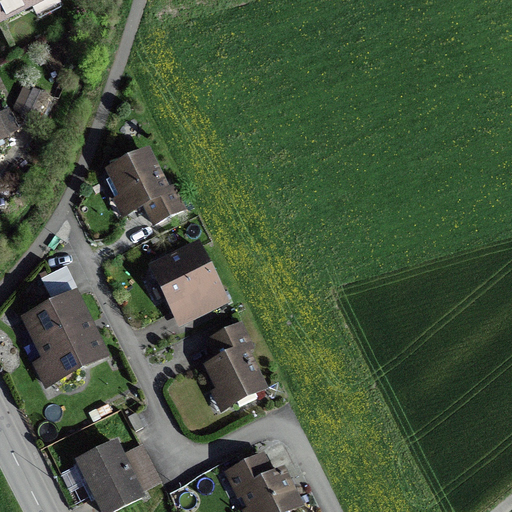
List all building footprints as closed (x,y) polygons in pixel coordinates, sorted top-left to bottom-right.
[(61,0),(0,0),(0,33),(62,2),(61,0)] [(33,123),(45,97),(32,91),(19,117),(33,123)] [(0,139),(14,132),(3,109),(0,110),(0,139)] [(129,213),(143,206),(153,227),(181,213),(170,191),(164,194),(145,155),(109,173),(112,179),(105,183),(114,200),(121,197),(129,213)] [(195,249),(152,270),(173,313),(216,292),(195,249)] [(55,381),(101,358),(73,298),(26,321),(45,360),(33,366),(42,386),(54,380),(55,381)] [(220,363),(208,369),(226,408),(235,404),(237,408),(255,400),(252,395),(261,391),(243,354),(247,351),(237,330),(210,343),(220,363)] [(115,511),(140,500),(113,445),(77,464),(100,511),(115,511)] [(260,460),(260,459),(227,476),(229,476),(239,496),(237,496),(238,497),(242,495),(250,511),(286,511),(296,507),(280,475),(269,480),(259,461),(260,460)]
